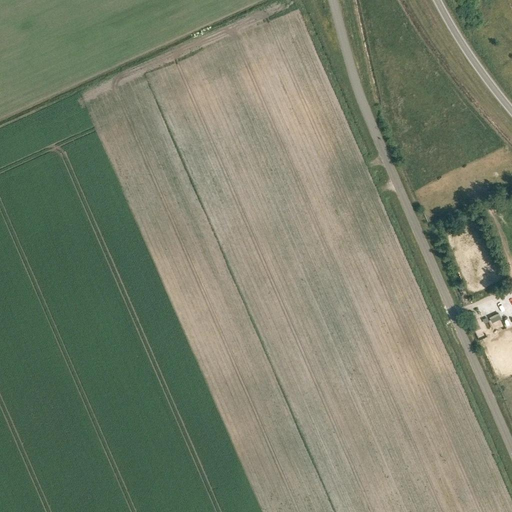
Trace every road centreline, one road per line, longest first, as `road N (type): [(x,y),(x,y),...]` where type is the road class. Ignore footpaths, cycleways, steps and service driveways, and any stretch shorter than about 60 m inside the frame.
road 1 (unclassified): [(511,449),(373,132),(333,0)]
road 2 (trunk): [(437,0),(511,110)]
